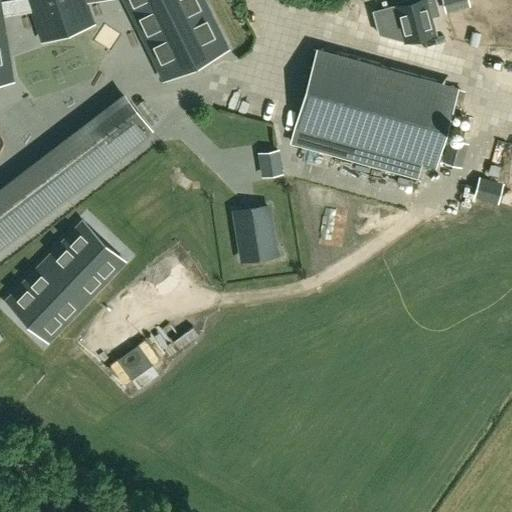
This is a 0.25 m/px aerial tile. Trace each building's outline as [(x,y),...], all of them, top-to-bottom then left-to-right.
[(13,0),(0,2),(0,79),(8,78),(0,26),(0,14),(32,9),(43,38),(92,21),(85,1),(84,0),(13,0)] [(128,0),(166,76),(223,47),(199,0),(84,0),(85,1),(89,0),(128,0)] [(415,0),(395,5),(405,41),(435,33),(430,16),(438,14),(434,0),(415,0)] [(478,28),(455,19),(448,38),(471,46),(478,28)] [(435,164),(456,82),(314,44),(293,127),(435,164)] [(0,277),(145,164),(140,147),(159,132),(156,119),(122,76),(115,78),(84,103),(65,108),(73,118),(75,125),(63,129),(60,118),(58,119),(40,124),(17,142),(24,151),(36,148),(39,160),(14,179),(17,192),(10,194),(13,205),(0,214),(0,277)] [(260,173),(281,171),(277,146),(257,149),(260,173)] [(261,244),(274,242),(268,206),(235,211),(243,259),(263,255),(261,244)] [(72,283),(86,296),(121,259),(84,223),(9,302),(46,337),(82,300),(69,287),(72,283)]
